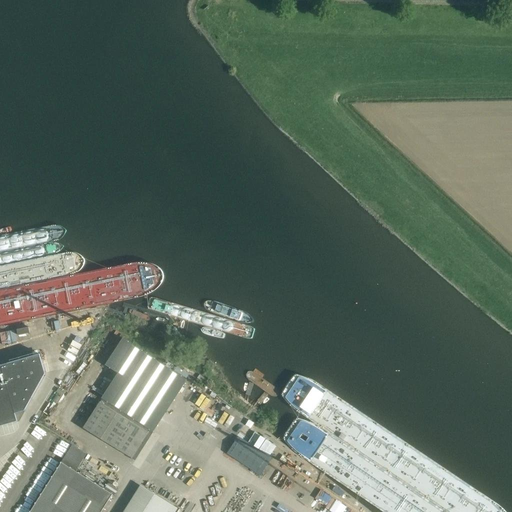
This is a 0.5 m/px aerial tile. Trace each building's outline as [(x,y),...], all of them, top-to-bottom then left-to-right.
[(103,397),(84,427),(132,458),(151,429),(153,431),(187,380),(123,338),(107,364),(119,372),(103,397)] [(41,353),(0,365),(0,426),(19,421),(17,413),(27,411),(47,373),(41,353)] [(238,436),(227,453),(260,475),(271,457),(238,436)] [(101,511),(113,494),(77,471),(62,462),(30,511),(101,511)] [(175,511),(178,508),(147,489),(132,511),(175,511)]
